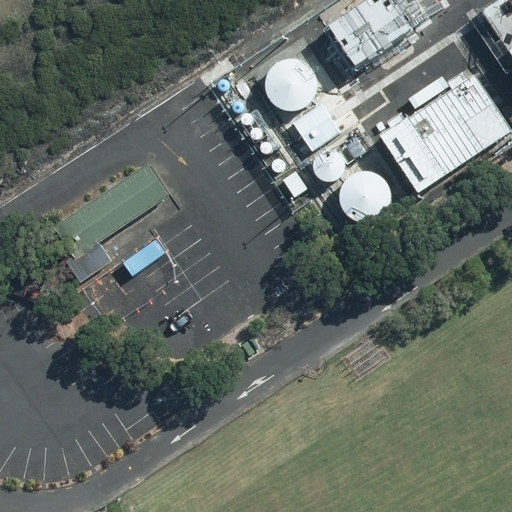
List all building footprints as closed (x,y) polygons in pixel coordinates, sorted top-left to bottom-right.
[(398,0),(393,3),(390,0),(373,0),(329,29),(356,69),(412,32),(405,20),(418,12),(409,0),(398,0)] [(511,0),(503,0),(483,13),(511,56),(511,0)] [(312,105),(317,98),(319,89),(318,80),(315,72),(308,66),(300,62),(291,62),(283,64),(276,68),(271,75),(268,83),(268,91),(270,99),(275,105),(281,110),(289,113),(297,113),(305,110),(312,105)] [(511,130),(475,75),(381,135),(418,191),(511,130)] [(340,131),(322,103),(295,120),(314,149),(340,131)] [(251,125),(253,124),(254,122),(254,120),(253,119),(252,117),(251,116),(249,115),(247,115),(246,115),(244,116),(242,118),(242,120),(242,122),(243,124),(244,125),(246,126),(248,127),(250,126),(251,125)] [(254,140),(256,141),(258,141),(260,141),(261,140),(263,138),(264,136),(263,134),(263,132),(261,131),(260,130),(258,129),(256,130),(254,130),(253,132),(252,133),(252,135),(252,137),(252,138),(254,140)] [(262,154),(264,155),(266,156),(268,156),(270,155),(272,154),(273,152),(273,150),(273,148),(272,146),(271,144),(269,143),(267,143),(265,143),(263,144),(262,146),(261,148),(261,150),(261,152),(262,154)] [(336,183),(340,181),(344,177),(346,172),(346,167),(345,162),(342,158),(338,155),(333,153),(328,153),(323,155),(318,158),(316,162),(314,168),(315,173),(317,178),(321,181),(326,184),(331,184),(336,183)] [(272,169),(274,171),(275,172),(278,172),(280,172),(282,171),(283,170),(284,168),(284,165),(284,163),(283,161),(281,160),(279,160),(277,160),(275,160),(273,161),(272,163),(272,165),(272,167),(272,169)] [(147,166),(57,225),(78,257),(68,263),(80,281),(109,262),(96,241),(166,195),(147,166)] [(293,197),(306,189),(294,170),(280,179),(283,183),(278,186),(283,193),(288,190),(293,197)] [(375,223),(382,219),(388,214),(392,206),(393,198),(392,190),(388,183),(383,177),(375,174),(367,172),(358,174),(351,179),(345,185),(342,194),(342,202),(345,211),(351,217),(358,222),(367,224),(375,223)]
